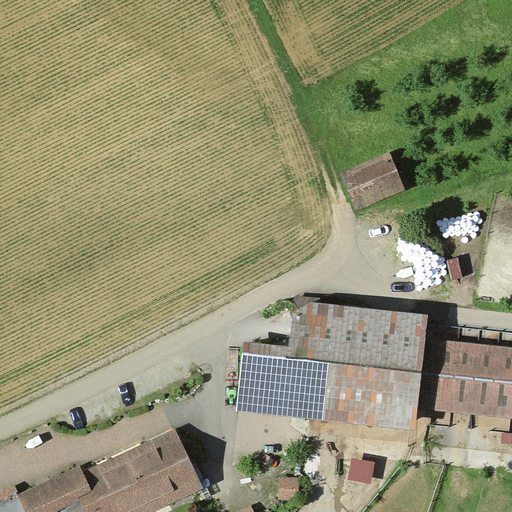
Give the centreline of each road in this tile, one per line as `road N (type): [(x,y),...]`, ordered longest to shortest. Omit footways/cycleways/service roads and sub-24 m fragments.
road 1 (track): [(364,248),(0,434)]
road 2 (track): [(364,248),(259,0)]
